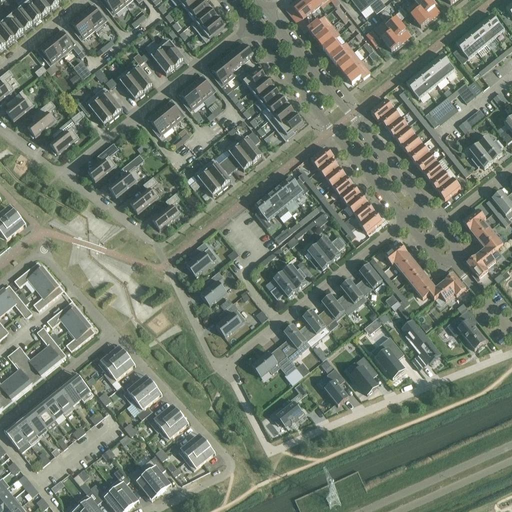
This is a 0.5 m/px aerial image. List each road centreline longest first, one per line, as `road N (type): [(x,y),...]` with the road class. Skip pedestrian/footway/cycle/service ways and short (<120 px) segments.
road 1 (residential): [(224,368),(268,453),(511,353)]
road 2 (residential): [(152,511),(225,476),(231,464),(112,335)]
road 3 (residential): [(248,27),(405,222)]
road 4 (residential): [(424,207),(268,12)]
road 5 (residential): [(248,27),(63,175)]
road 6 (residential): [(405,222),(224,368)]
road 7 (tertiary): [(511,446),(366,511)]
road 8 (residential): [(112,335),(0,428)]
road 9 (tertiary): [(401,511),(511,463)]
